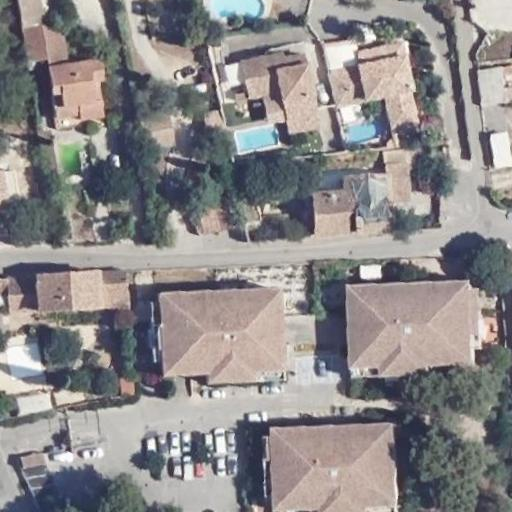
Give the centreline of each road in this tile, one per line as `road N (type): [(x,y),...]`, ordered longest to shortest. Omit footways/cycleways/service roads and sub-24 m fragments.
road 1 (residential): [(0,262),(235,258),(490,235)]
road 2 (residential): [(464,0),(490,235)]
